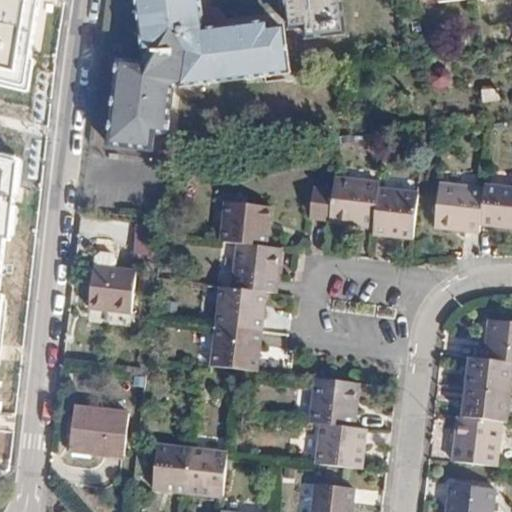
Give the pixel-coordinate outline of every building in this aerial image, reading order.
[(0,0),(0,83),(24,89),(38,0),(0,0)] [(195,43),(189,82),(300,68),(292,20),(277,22),(276,16),(206,26),(207,33),(197,35),(194,18),(208,16),(205,0),(144,0),(152,45),(154,45),(195,43)] [(295,0),(298,20),(314,19),(316,29),(349,24),(346,0),(295,0)] [(126,53),(117,139),(160,143),(162,127),(175,127),(179,83),(189,82),(195,43),(154,45),(152,56),(126,53)] [(428,68),(429,89),(453,88),(452,68),(428,68)] [(0,356),(10,291),(0,290),(0,272),(4,237),(16,239),(18,163),(0,157),(0,356)] [(335,168),(334,180),(330,213),(375,217),(380,179),(380,173),(335,168)] [(334,180),(313,177),(308,210),(330,213),(334,180)] [(487,184),(444,178),(438,222),(483,227),(484,217),(487,184)] [(511,181),(488,178),(487,184),(484,217),(511,221),(511,181)] [(418,184),(380,179),(375,217),(374,225),(414,229),(418,184)] [(224,238),(241,240),(267,243),(271,203),(229,199),(224,238)] [(241,240),(235,285),(269,289),(279,290),(284,245),(267,243),(241,240)] [(144,268),(101,263),(96,305),(140,309),(144,268)] [(225,284),(221,322),(264,327),(269,289),(235,285),(225,284)] [(511,321),(492,319),(486,359),(511,361),(511,321)] [(221,322),(216,363),(243,365),(259,367),(264,327),(221,322)] [(511,392),(511,391),(511,361),(486,359),(473,357),(469,387),(511,392)] [(314,420),(327,422),(359,426),(364,378),(320,373),(314,420)] [(511,392),(469,387),(466,416),(504,420),(509,421),(511,392)] [(137,412),(87,407),(82,447),(132,452),(137,412)] [(504,420),(466,416),(461,415),(455,460),(498,465),(504,420)] [(359,426),(327,422),(321,462),(367,467),(371,427),(359,426)] [(199,445),(163,441),(158,486),(194,490),(199,445)] [(234,450),(199,445),(194,490),(229,494),(234,452),(234,450)] [(496,511),(500,487),(455,481),(450,511),(496,511)] [(356,511),(358,488),(320,483),(317,511),(356,511)]
